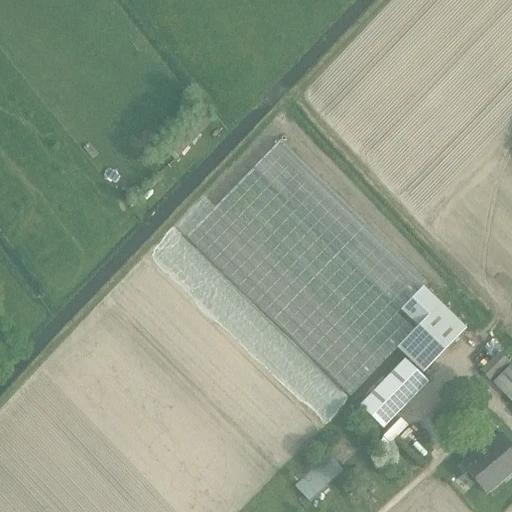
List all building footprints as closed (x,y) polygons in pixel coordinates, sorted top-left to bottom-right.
[(399,351),(423,326),(407,311),(426,291),(422,288),(427,283),(280,142),(185,237),(351,397),(397,349),(399,351)] [(426,291),(407,311),(423,326),(399,351),(422,373),(465,329),(426,291)] [(480,370),(489,380),(507,362),(498,353),(480,370)] [(359,406),(382,428),(426,382),(403,360),(359,406)] [(511,402),(511,367),(511,366),(493,383),(511,402)] [(511,469),(511,449),(499,435),(462,467),(485,493),(511,469)] [(329,457),(295,487),(309,502),(343,472),(329,457)]
